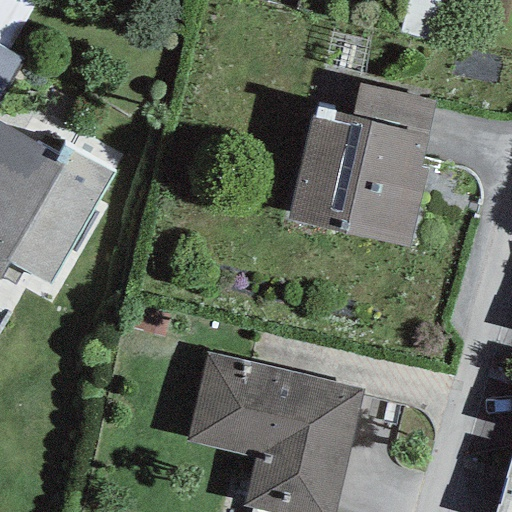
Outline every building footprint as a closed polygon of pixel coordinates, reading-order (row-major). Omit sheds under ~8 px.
[(0,0),(0,47),(8,52),(36,4),(28,0),(0,0)] [(0,281),(9,266),(50,285),(113,174),(64,145),(59,154),(37,142),(36,144),(0,124),(0,100),(23,61),(8,52),(0,47),(0,281)] [(427,136),(436,102),(359,84),(351,118),(427,136)] [(351,118),(312,107),(288,219),(407,248),(427,170),(420,169),(427,136),(351,118)] [(335,511),(363,390),(205,352),(186,442),(254,459),(242,507),(265,511),(335,511)] [(511,511),(511,459),(496,511),(511,511)]
